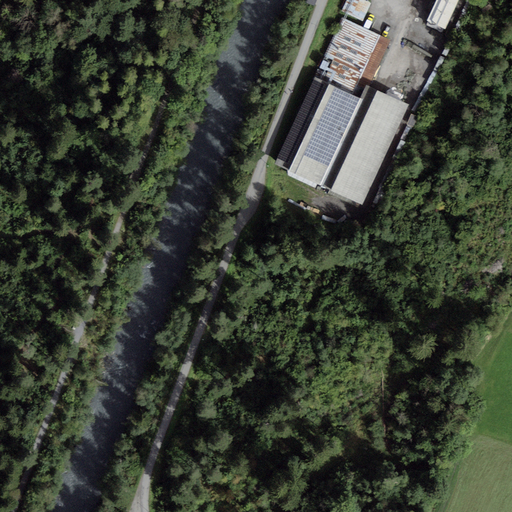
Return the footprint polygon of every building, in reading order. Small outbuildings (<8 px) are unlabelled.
[(371,3),(364,0),(347,0),(342,11),(363,21),(371,3)] [(458,0),(435,0),(427,21),(446,29),(458,0)] [(389,41),(342,19),(315,78),(362,99),(368,86),(389,41)] [(362,99),(315,78),(275,164),(321,186),(362,99)] [(368,86),(362,99),(321,186),(362,205),(409,105),(368,86)]
